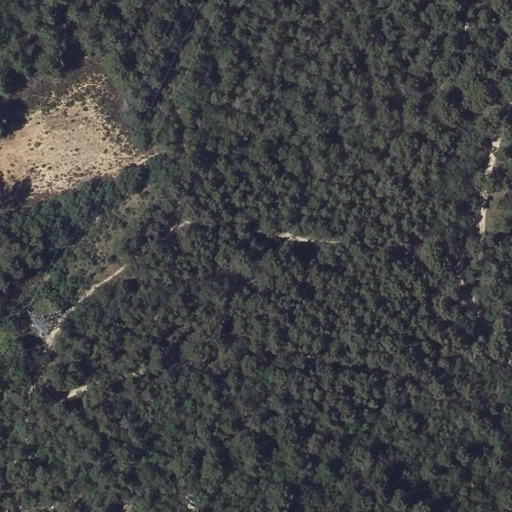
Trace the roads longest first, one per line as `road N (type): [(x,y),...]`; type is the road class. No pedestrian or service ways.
road 1 (track): [(511,369),(475,352),(284,355),(125,372),(65,394),(23,438),(9,511)]
road 2 (track): [(511,104),(481,228),(478,282),(484,312),(511,347)]
